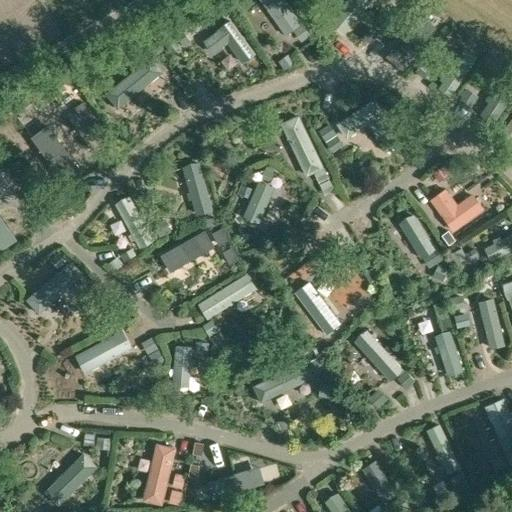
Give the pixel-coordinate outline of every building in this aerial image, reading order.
[(408,16),(396,8),(374,38),(386,47),(408,16)] [(209,53),(228,40),(243,60),(254,52),(230,18),(200,40),(209,53)] [(478,55),(465,46),(437,87),(450,95),(478,55)] [(163,71),(151,55),(106,90),(118,106),(163,71)] [(511,91),(511,87),(503,81),(479,113),(490,121),(511,91)] [(401,141),(372,99),(338,122),(347,136),(368,122),(387,150),(401,141)] [(323,165),(298,114),(279,123),(305,174),(323,165)] [(511,115),(500,132),(511,141),(511,115)] [(192,198),(183,167),(173,169),(182,201),(192,198)] [(287,195),(258,182),(246,207),(276,220),(287,195)] [(154,240),(128,194),(113,203),(140,249),(154,240)] [(487,207),(478,194),(451,214),(459,226),(487,207)] [(0,250),(16,241),(0,215),(0,250)] [(204,247),(197,235),(196,234),(167,251),(175,264),(204,247)] [(82,274),(69,259),(27,298),(39,312),(82,274)] [(256,288),(246,272),(197,303),(206,319),(256,288)] [(511,315),(511,278),(501,282),(511,316),(511,315)] [(401,369),(366,327),(353,337),(388,380),(401,369)] [(462,370),(450,330),(435,334),(447,375),(462,370)] [(312,376),(305,359),(252,383),(259,400),(312,376)] [(511,456),(511,417),(502,398),(484,407),(509,458),(511,456)] [(460,466),(439,423),(425,430),(446,473),(460,466)] [(174,446),(157,443),(145,496),(162,500),(174,446)] [(83,453),(46,491),(60,504),(96,465),(83,453)] [(397,495),(375,460),(361,469),(383,504),(397,495)] [(350,511),(337,492),(324,500),(332,511),(350,511)]
